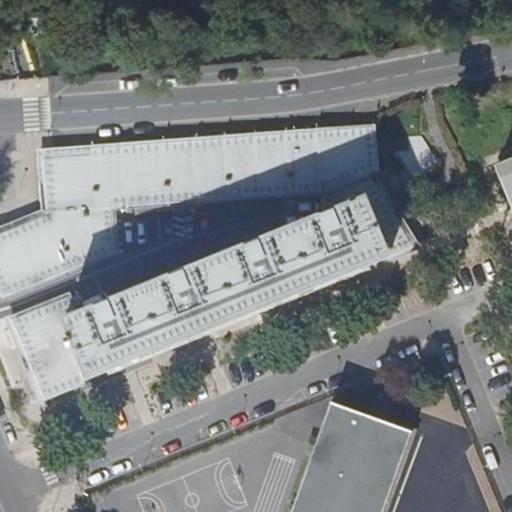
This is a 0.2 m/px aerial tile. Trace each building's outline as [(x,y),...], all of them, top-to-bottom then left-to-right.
[(412,249),(377,179),(374,137),(339,139),(294,143),(246,147),(201,150),(164,153),(120,157),(80,160),(48,163),(52,215),(0,234),(0,289),(4,300),(115,257),(115,209),(323,193),(322,222),(364,205),(387,259),(412,249)] [(396,155),(396,142),(380,142),(380,155),(396,155)] [(511,166),(500,172),(511,202),(511,166)] [(99,375),(387,259),(364,205),(322,222),(77,320),(99,375)] [(99,375),(77,320),(69,299),(12,321),(17,334),(42,398),(99,375)] [(381,511),(410,427),(331,401),(293,511),(381,511)]
